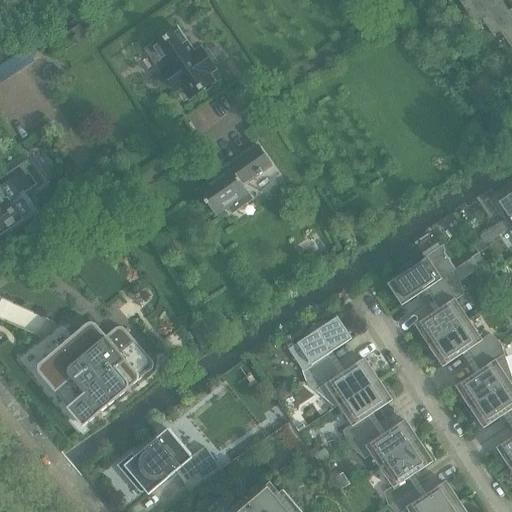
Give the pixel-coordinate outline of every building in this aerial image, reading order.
[(0,0),(0,8),(3,14),(27,0),(0,0)] [(461,0),(459,1),(467,13),(485,0),(461,0)] [(485,0),(467,13),(473,22),(480,17),(487,27),(509,12),(500,0),(485,0)] [(511,10),(509,12),(487,27),(493,36),(500,32),(507,42),(511,37),(511,10)] [(208,75),(214,70),(201,50),(194,55),(177,30),(154,46),(168,67),(162,72),(175,92),(182,87),(190,99),(213,83),(208,75)] [(0,50),(0,84),(34,61),(18,38),(0,50)] [(237,178),(259,164),(251,152),(220,174),(221,176),(199,192),(215,215),(247,192),(237,178)] [(0,234),(20,221),(9,205),(20,197),(9,181),(0,187),(0,234)] [(511,183),(488,199),(503,221),(492,229),(497,237),(509,229),(506,226),(511,221),(511,183)] [(492,229),(480,237),(485,245),(497,237),(492,229)] [(394,281),(388,285),(402,307),(426,291),(433,300),(460,282),(455,270),(450,262),(445,253),(444,254),(442,249),(428,259),(428,258),(421,263),(419,263),(417,263),(415,263),(412,263),(410,264),(408,265),(406,265),(405,266),(403,267),(401,269),(399,271),(398,273),(397,274),(395,277),(395,279),(394,281)] [(478,254),(471,259),(472,259),(456,270),(455,270),(460,282),(486,265),(478,254)] [(433,300),(439,310),(415,326),(429,347),(469,321),(456,301),(464,295),(464,294),(460,282),(433,300)] [(304,340),(289,350),(290,351),(292,350),(305,369),(302,371),(303,372),(307,383),(334,366),(328,356),(352,340),(338,318),(331,322),(330,322),(327,322),(323,323),(321,323),(318,324),(316,325),(314,326),(313,328),(310,330),(308,332),(308,333),(306,336),(305,337),(305,339),(304,340)] [(203,320),(190,328),(202,348),(215,340),(203,320)] [(469,321),(429,347),(443,368),(467,352),(474,362),(500,344),(491,335),(490,335),(482,340),(469,321)] [(40,340),(23,355),(40,375),(68,408),(67,409),(77,420),(83,428),(96,418),(151,371),(152,370),(152,369),(153,369),(153,368),(153,367),(153,366),(153,365),(153,364),(153,363),(153,362),(152,362),(152,361),(126,330),(125,330),(125,329),(124,329),(123,328),(122,328),(121,328),(120,328),(119,328),(118,328),(117,328),(117,329),(116,329),(115,329),(115,330),(106,337),(97,326),(96,325),(95,324),(94,324),(93,324),(92,323),(91,323),(90,324),(89,324),(88,324),(87,325),(86,325),(86,326),(74,336),(69,340),(57,326),(40,340)] [(474,362),(480,371),(456,388),(470,408),(509,382),(496,362),(505,357),(504,356),(500,344),(474,362)] [(334,366),(307,383),(316,392),(317,393),(326,387),(339,407),(379,380),(365,359),(340,375),(334,366)] [(339,407),(352,426),(343,432),(344,433),(348,445),(375,427),(368,417),(393,401),(379,380),(339,407)] [(511,385),(509,382),(470,408),(483,429),(508,413),(511,419),(511,385)] [(283,386),(274,392),(280,400),(289,394),(283,386)] [(375,427),(348,445),(357,453),(358,454),(367,448),(380,468),(420,442),(406,421),(381,437),(375,427)] [(132,454),(117,466),(133,485),(137,482),(145,492),(148,496),(176,472),(179,476),(179,475),(189,490),(189,491),(189,492),(221,470),(206,448),(192,458),(168,430),(135,458),(132,454)] [(511,438),(496,449),(510,470),(511,468),(511,438)] [(393,488),(384,493),(385,494),(389,506),(415,488),(409,479),(433,463),(420,442),(380,468),(393,488)] [(325,449),(314,456),(319,464),(330,457),(325,449)] [(343,474),(335,479),(342,490),(350,485),(343,474)] [(415,488),(389,506),(394,511),(403,511),(407,510),(408,511),(446,511),(460,503),(446,482),(422,498),(415,488)] [(301,511),(284,491),(280,494),(270,483),(249,501),(246,499),(230,511),(301,511)] [(466,511),(460,503),(446,511),(466,511)]
